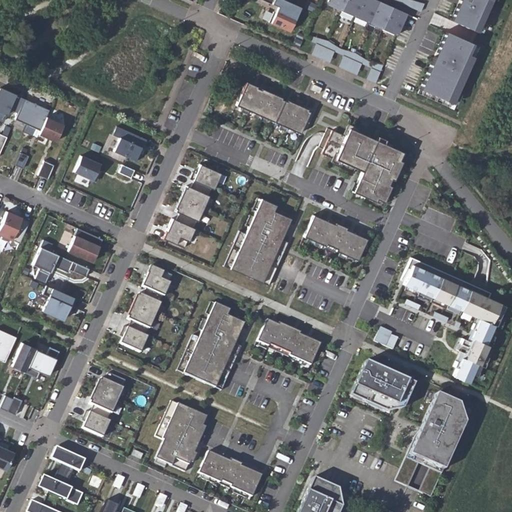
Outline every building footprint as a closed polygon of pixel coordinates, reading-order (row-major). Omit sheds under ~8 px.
[(289,31),(300,7),(284,0),(280,0),(275,12),(273,12),(269,22),(289,31)] [(405,13),(375,0),(327,0),(327,1),(334,5),(333,7),(340,11),(341,8),(348,11),(347,14),(353,16),(354,14),(362,17),(360,20),(367,23),(368,20),(375,23),(374,26),(381,29),(382,26),(389,29),(388,32),(395,35),(405,13)] [(423,4),(411,0),(408,6),(419,12),(423,4)] [(459,0),(463,1),(462,4),(458,3),(450,21),(476,32),(477,31),(480,24),(490,0),(459,0)] [(478,46),(445,32),(436,53),(440,55),(438,60),(435,58),(421,91),(453,104),(478,46)] [(317,38),(314,43),(324,47),(333,51),(335,46),(327,40),(317,38)] [(324,47),(314,43),(310,54),(319,58),(324,47)] [(319,58),(328,62),(333,51),(324,47),(319,58)] [(344,50),(342,55),(351,59),(360,63),(362,59),(354,53),(344,50)] [(351,59),(342,55),(337,66),(346,70),(351,59)] [(346,70),(355,74),(360,63),(351,59),(346,70)] [(372,62),(369,67),(379,71),(382,65),(372,62)] [(379,71),(369,67),(365,78),(374,82),(379,71)] [(245,81),(235,104),(245,109),(248,110),(257,115),(260,116),(263,117),(283,126),(286,127),(289,129),(298,133),(308,111),(306,110),(307,109),(285,99),(285,101),(280,99),(281,97),(260,88),(260,89),(255,88),(256,86),(245,81)] [(320,88),(312,84),(309,89),(318,93),(320,88)] [(16,113),(23,98),(0,88),(0,121),(1,122),(6,112),(11,114),(12,111),(16,113)] [(48,109),(23,98),(16,113),(14,119),(39,130),(45,116),(48,109)] [(45,116),(39,130),(37,134),(49,139),(50,137),(55,139),(62,124),(45,116)] [(145,139),(115,126),(111,134),(118,137),(112,150),(136,161),(139,153),(137,152),(140,147),(142,148),(145,139)] [(331,129),(320,153),(354,168),(356,164),(361,166),(360,170),(360,171),(355,182),(352,190),(351,191),(373,201),(375,198),(382,201),(389,185),(386,184),(389,178),(392,179),(400,161),(397,159),(401,151),(382,143),(374,139),(347,127),(344,135),(331,129)] [(22,168),(27,155),(20,152),(14,165),(22,168)] [(99,164),(80,155),(72,171),(95,181),(99,172),(96,171),(99,164)] [(43,159),(38,174),(49,178),(54,162),(43,159)] [(192,171),(189,178),(193,180),(210,188),(213,189),(220,173),(199,163),(196,169),(195,173),(192,171)] [(133,169),(121,164),(117,172),(130,177),(133,169)] [(210,188),(193,180),(190,187),(186,185),(185,187),(183,187),(179,197),(202,208),(208,195),(207,195),(210,188)] [(202,208),(179,197),(174,208),(175,208),(174,211),(178,213),(175,219),(192,227),(195,220),(196,221),(202,208)] [(255,210),(260,198),(256,197),(251,209),(255,210)] [(238,230),(222,266),(267,286),(287,242),(280,239),(290,218),(286,217),(272,211),(274,207),(275,205),(260,198),(255,210),(252,216),(248,226),(245,233),(238,230)] [(287,213),(274,207),(272,211),(286,217),(287,213)] [(0,234),(18,243),(28,221),(5,211),(0,223),(0,234)] [(249,214),(244,224),(248,226),(252,216),(249,214)] [(312,214),(302,236),(311,240),(313,241),(316,242),(324,246),(325,244),(333,247),(336,248),(335,250),(342,254),(345,255),(348,256),(356,260),(366,238),(351,232),(344,229),(345,227),(334,222),(333,224),(326,221),(312,214)] [(192,227),(175,219),(171,218),(165,231),(164,230),(161,238),(183,248),(186,241),(187,241),(193,228),(192,227)] [(101,239),(76,227),(66,250),(91,261),(101,239)] [(59,244),(67,247),(73,232),(65,229),(59,244)] [(42,239),(39,246),(48,250),(51,243),(42,239)] [(67,272),(68,269),(72,261),(48,250),(39,246),(31,264),(39,267),(38,270),(48,274),(52,266),(53,263),(56,264),(55,267),(67,272)] [(452,376),(467,382),(471,373),(475,363),(478,364),(483,354),(487,345),(484,343),(489,334),(493,324),(496,326),(500,316),(504,306),(487,298),(489,292),(414,259),(403,284),(475,317),(478,318),(470,338),(472,339),(463,359),(461,357),(452,376)] [(88,268),(75,263),(72,271),(84,276),(88,268)] [(141,286),(144,288),(162,295),(163,296),(169,282),(168,282),(171,275),(149,265),(146,273),(141,286)] [(73,297),(43,284),(39,293),(45,296),(39,310),(60,319),(64,311),(66,305),(69,306),(73,297)] [(475,317),(405,285),(403,290),(473,321),(475,317)] [(135,294),(130,305),(154,316),(160,303),(159,302),(162,295),(144,288),(141,294),(138,293),(136,295),(135,294)] [(404,304),(417,310),(419,305),(406,299),(404,304)] [(208,315),(213,304),(209,302),(204,314),(208,315)] [(191,335),(176,370),(221,390),(240,347),(233,344),(243,323),(239,322),(226,316),(227,312),(228,310),(213,303),(213,304),(208,315),(206,321),(201,331),(198,338),(191,335)] [(130,320),(127,327),(144,335),(147,328),(148,328),(154,316),(130,305),(126,316),(127,316),(126,319),(130,320)] [(240,318),(227,312),(226,316),(239,322),(240,318)] [(434,312),(432,316),(445,322),(447,318),(434,312)] [(505,318),(500,316),(496,326),(500,328),(505,318)] [(453,366),(456,368),(461,357),(463,359),(472,339),(470,338),(478,318),(475,317),(473,321),(453,366)] [(201,331),(206,321),(202,319),(197,329),(201,331)] [(265,319),(256,341),(264,345),(267,346),(267,344),(270,345),(286,353),(289,354),(288,356),(295,359),(298,360),(301,361),(309,365),(319,343),(304,337),(297,334),(298,332),(277,322),(276,324),(269,321),(265,319)] [(119,343),(139,352),(146,336),(144,335),(127,327),(123,325),(120,332),(123,334),(121,337),(119,343)] [(379,327),(373,341),(392,349),(397,338),(390,335),(391,332),(379,327)] [(0,359),(4,362),(15,337),(0,330),(0,359)] [(495,336),(489,334),(484,343),(487,345),(490,346),(495,336)] [(34,349),(34,348),(21,342),(10,366),(24,372),(24,371),(34,349)] [(34,349),(24,371),(36,376),(38,372),(47,375),(58,351),(49,346),(45,354),(34,349)] [(483,354),(478,364),(481,366),(483,366),(488,356),(483,354)] [(364,362),(350,392),(371,402),(369,405),(377,408),(384,411),(401,408),(412,384),(364,362)] [(481,366),(478,364),(475,363),(471,373),(477,376),(481,366)] [(97,379),(92,390),(116,400),(122,387),(121,387),(124,380),(107,372),(104,379),(100,377),(99,380),(97,379)] [(92,405),(89,412),(106,420),(109,413),(110,413),(116,400),(92,390),(88,400),(89,401),(88,403),(92,405)] [(457,404),(435,394),(419,431),(413,438),(405,457),(440,473),(463,423),(457,404)] [(4,395),(0,403),(0,408),(6,411),(12,398),(4,395)] [(13,396),(12,398),(6,411),(14,415),(21,400),(13,396)] [(169,400),(154,436),(162,440),(154,458),(155,458),(165,463),(184,471),(188,461),(190,462),(195,453),(192,452),(197,442),(203,428),(208,417),(169,400)] [(81,428),(102,437),(109,421),(106,420),(89,412),(85,410),(82,417),(85,419),(84,422),(81,428)] [(206,429),(203,428),(197,442),(200,444),(206,429)] [(0,445),(0,444),(0,467),(5,470),(13,452),(0,446),(0,445)] [(54,448),(49,460),(61,466),(54,482),(64,486),(71,471),(78,474),(84,461),(54,448)] [(142,454),(133,450),(131,455),(140,459),(142,454)] [(250,497),(260,475),(245,469),(239,466),(239,464),(228,459),(227,461),(221,457),(206,451),(197,473),(205,476),(208,477),(210,479),(218,482),(219,481),(227,484),(230,485),(229,487),(236,490),(239,492),(242,493),(250,497)] [(440,473),(405,457),(395,481),(429,497),(440,473)] [(165,463),(155,458),(154,462),(164,467),(165,463)] [(40,477),(35,489),(76,506),(81,494),(64,486),(54,482),(40,477)] [(309,483),(296,511),(337,511),(340,507),(336,489),(311,478),(309,483)] [(52,511),(29,502),(24,511),(52,511)] [(104,502),(99,511),(115,511),(117,507),(104,502)]
